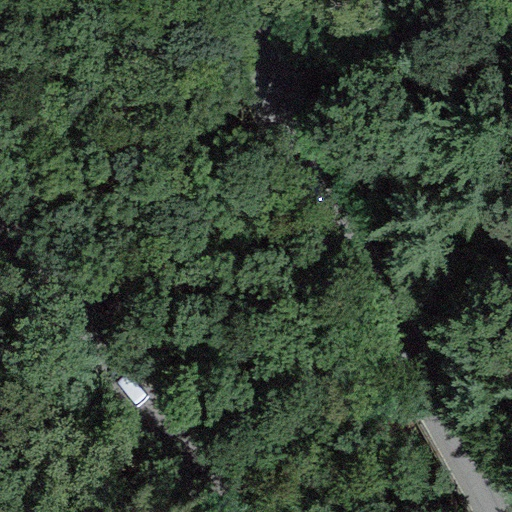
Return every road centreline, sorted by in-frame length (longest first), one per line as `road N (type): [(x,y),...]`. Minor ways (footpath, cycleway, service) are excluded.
road 1 (residential): [(277,0),(271,80),(314,193),(500,511)]
road 2 (residential): [(0,224),(168,429),(212,511)]
